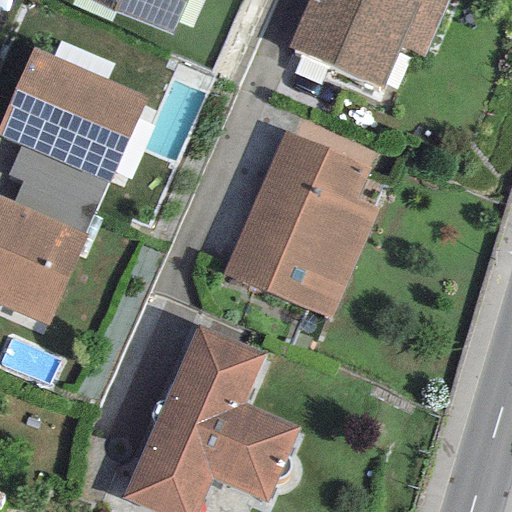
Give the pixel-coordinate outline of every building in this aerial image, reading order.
[(91,0),(170,35),(186,0),(91,0)] [(412,0),(306,0),(286,48),(380,88),(397,47),(423,57),(442,12),(412,0)] [(447,0),(412,0),(442,12),(447,0)] [(31,49),(0,118),(0,137),(18,146),(107,183),(145,99),(31,49)] [(368,169),(282,132),(221,274),(330,320),(377,209),(355,200),(368,169)] [(95,212),(107,183),(18,146),(7,174),(21,179),(95,212)] [(85,235),(95,212),(21,179),(11,203),(85,235)] [(11,203),(0,198),(0,306),(46,326),(85,235),(11,203)] [(262,355),(194,327),(120,499),(150,511),(195,511),(210,480),(264,503),(296,426),(242,403),(262,355)]
